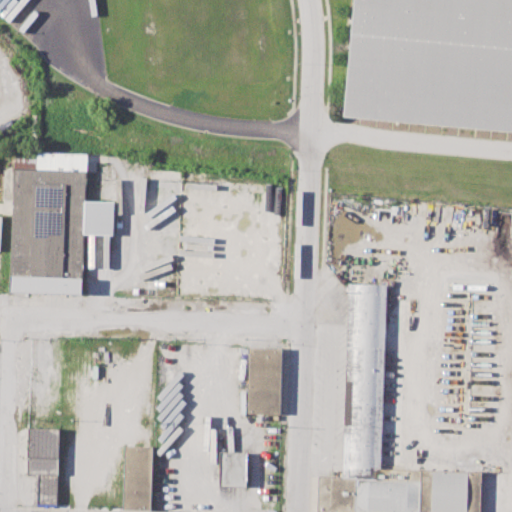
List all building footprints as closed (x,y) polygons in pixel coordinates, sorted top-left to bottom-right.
[(511,0),(352,0),(343,117),(511,131),(511,0)] [(13,157),(9,276),(83,279),(83,234),(113,235),(114,202),(85,200),(87,154),(36,152),(35,158),(13,157)] [(83,279),(9,276),(9,291),(82,294),(83,279)] [(348,282),(342,476),(317,476),(316,511),(329,511),(329,510),(389,511),(479,511),(480,471),(380,468),(386,283),(348,282)] [(247,346),(246,413),(279,413),(281,347),(247,346)] [(27,427),(26,474),(37,474),(37,503),(56,503),(58,427),(27,427)] [(151,510),(152,446),(124,445),(122,509),(151,510)] [(219,451),(218,486),(246,486),(246,452),(219,451)]
